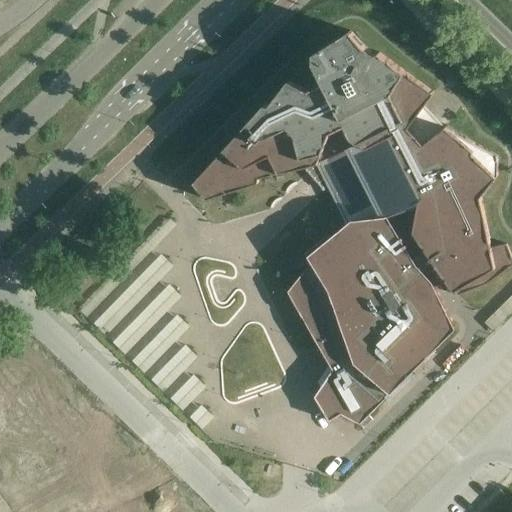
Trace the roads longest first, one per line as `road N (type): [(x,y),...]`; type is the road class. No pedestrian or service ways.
road 1 (tertiary): [(0,226),(231,0)]
road 2 (residential): [(0,288),(225,511)]
road 3 (residential): [(355,501),(348,494),(511,330)]
road 4 (tertiary): [(161,0),(0,152)]
